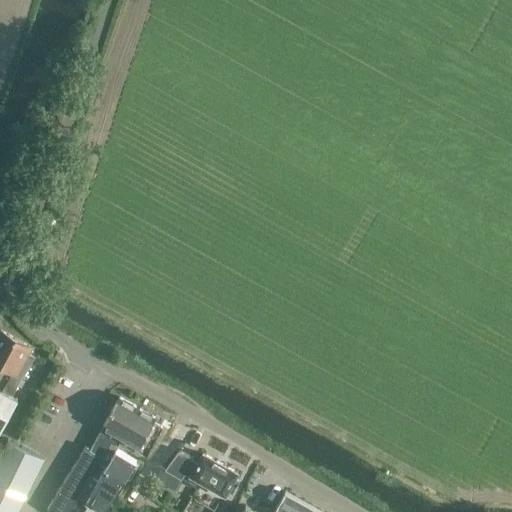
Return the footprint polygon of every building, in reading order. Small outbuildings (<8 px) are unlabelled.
[(0,426),(17,397),(12,394),(22,376),(23,377),(35,356),(28,352),(31,347),(1,331),(0,333),(0,426)] [(88,449),(101,457),(111,441),(114,443),(119,434),(123,437),(141,408),(118,395),(89,448),(88,449)] [(154,421),(156,417),(141,408),(123,437),(118,444),(124,447),(129,440),(138,445),(136,448),(147,454),(163,427),(154,421)] [(111,441),(101,457),(97,464),(124,480),(136,460),(115,448),(118,444),(123,437),(119,434),(114,443),(111,441)] [(0,511),(17,511),(44,458),(7,439),(0,453),(0,511)] [(84,446),(46,509),(51,511),(66,511),(97,464),(101,457),(88,449),(89,448),(84,446)] [(225,496),(228,490),(231,492),(238,480),(235,478),(238,472),(225,465),(215,459),(215,460),(203,452),(198,462),(192,458),(193,457),(179,449),(165,469),(181,478),(184,473),(225,496)] [(112,499),(112,500),(124,480),(97,464),(66,511),(101,511),(104,508),(106,509),(112,499)] [(174,489),(181,478),(165,469),(161,466),(154,478),(174,489)] [(323,511),(285,491),(272,511),(323,511)]
